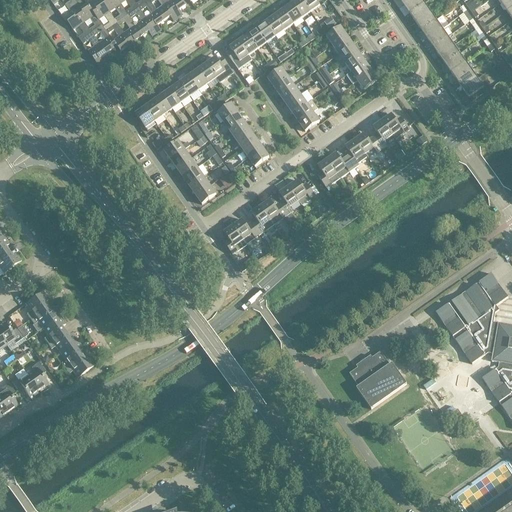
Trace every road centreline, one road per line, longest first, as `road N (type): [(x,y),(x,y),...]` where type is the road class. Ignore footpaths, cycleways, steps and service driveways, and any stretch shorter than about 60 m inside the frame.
road 1 (residential): [(400,85),(203,227),(141,141)]
road 2 (secondary): [(327,511),(151,264)]
road 3 (residential): [(511,215),(418,80)]
road 4 (secondary): [(41,151),(151,264)]
road 5 (secondary): [(151,264),(57,139)]
road 6 (residential): [(132,82),(249,0)]
